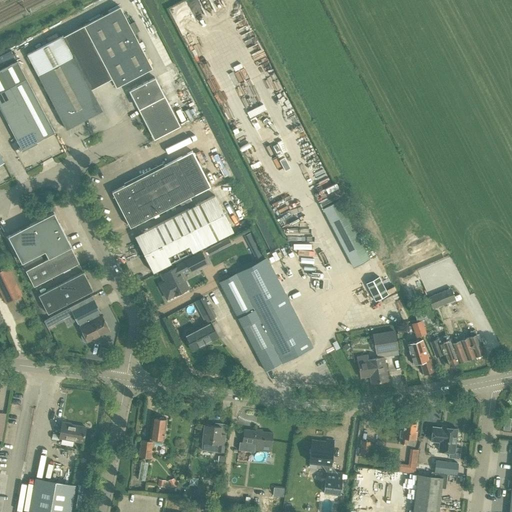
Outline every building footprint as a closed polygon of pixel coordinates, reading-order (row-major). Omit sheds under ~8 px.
[(120,6),(63,36),(91,89),(111,78),(114,83),(116,87),(121,85),(152,68),(134,34),(139,31),(134,22),(129,24),(120,6)] [(91,89),(63,36),(26,54),(55,108),(66,129),(102,110),(91,89)] [(54,132),(27,81),(17,61),(0,69),(0,108),(17,140),(15,141),(21,153),(38,144),(36,142),(54,132)] [(180,126),(164,95),(154,77),(130,90),(155,139),(180,126)] [(192,151),(112,192),(130,227),(184,200),(186,203),(191,201),(190,197),(208,188),(210,187),(209,185),(192,151)] [(153,272),(233,231),(215,195),(134,236),(153,272)] [(354,267),(369,259),(339,200),(323,208),(354,267)] [(8,236),(8,237),(21,263),(44,251),(48,258),(70,247),(71,247),(53,212),(51,214),(19,230),(8,236)] [(253,231),(246,234),(251,251),(258,248),(253,231)] [(34,286),(79,263),(71,247),(44,261),(41,255),(22,265),(34,286)] [(207,263),(201,252),(185,261),(191,271),(207,263)] [(266,257),(219,281),(233,307),(265,370),(282,362),(283,364),(308,351),(307,349),(312,346),(266,257)] [(0,291),(6,304),(22,296),(8,267),(0,271),(0,291)] [(167,299),(188,288),(177,267),(161,275),(165,282),(160,285),(167,299)] [(48,314),(93,291),(83,272),(38,295),(48,314)] [(388,294),(379,277),(366,283),(375,301),(388,294)] [(446,290),(444,291),(448,302),(455,300),(451,289),(449,284),(445,286),(446,290)] [(444,291),(436,294),(441,306),(448,302),(444,291)] [(436,294),(428,298),(433,309),(441,306),(436,294)] [(96,314),(100,313),(93,300),(72,311),(78,323),(80,323),(82,326),(80,327),(84,334),(82,335),(81,337),(84,341),(86,342),(87,341),(109,330),(102,316),(98,318),(96,314)] [(214,317),(207,305),(201,308),(208,320),(214,317)] [(47,327),(73,314),(72,311),(70,307),(44,320),(47,327)] [(421,321),(417,322),(415,323),(412,324),(416,337),(426,334),(421,321)] [(192,350),(218,337),(210,322),(184,335),(192,350)] [(475,356),(484,353),(475,329),(470,331),(472,336),(468,337),(475,356)] [(377,355),(398,352),(394,331),(374,335),(377,355)] [(458,362),(451,344),(448,335),(430,341),(436,355),(444,352),(449,365),(458,362)] [(475,356),(468,337),(464,339),(462,335),(458,336),(467,359),(475,356)] [(458,362),(467,359),(458,336),(454,338),(456,342),(451,344),(458,362)] [(422,341),(408,345),(414,365),(420,363),(423,373),(433,370),(430,359),(428,360),(422,341)] [(358,361),(360,377),(366,376),(367,375),(370,374),(371,379),(372,383),(387,380),(383,357),(382,357),(378,358),(369,359),(358,361)] [(150,459),(151,450),(154,451),(155,442),(162,443),(163,439),(166,419),(153,417),(150,441),(141,440),(139,457),(150,459)] [(67,424),(67,423),(62,422),(59,439),(75,442),(75,440),(83,441),(86,427),(67,424)] [(415,431),(416,424),(404,422),(401,444),(406,444),(407,438),(416,440),(417,431),(415,431)] [(220,433),(221,426),(204,424),(202,442),(201,450),(211,451),(211,449),(217,449),(217,452),(223,453),(225,434),(220,433)] [(431,437),(432,425),(426,424),(424,436),(431,437)] [(441,427),(441,428),(432,427),(431,441),(440,442),(438,451),(449,452),(449,457),(459,458),(460,448),(455,448),(457,429),(441,427)] [(239,442),(238,450),(248,451),(248,449),(252,450),(270,452),(273,433),(244,429),(243,442),(239,442)] [(312,440),(309,462),(321,464),(327,471),(326,471),(326,472),(324,485),(323,493),(339,495),(342,473),(336,473),(330,465),(331,465),(334,441),(326,440),(326,442),(312,440)] [(375,444),(370,444),(371,441),(362,440),(360,454),(373,456),(375,444)] [(415,473),(419,449),(409,448),(407,463),(397,461),(396,470),(415,473)] [(225,457),(218,456),(217,465),(224,466),(225,457)] [(138,478),(145,480),(149,462),(142,460),(138,478)] [(448,473),(452,474),(456,474),(457,467),(458,463),(436,460),(434,472),(448,473)] [(445,489),(447,474),(431,472),(431,476),(418,474),(413,511),(437,511),(441,488),(445,489)] [(29,511),(70,511),(75,486),(36,478),(29,511)] [(177,485),(174,478),(168,481),(168,482),(165,481),(159,480),(157,486),(164,487),(171,488),(177,485)] [(284,489),(274,488),(273,495),(283,497),(284,489)]
